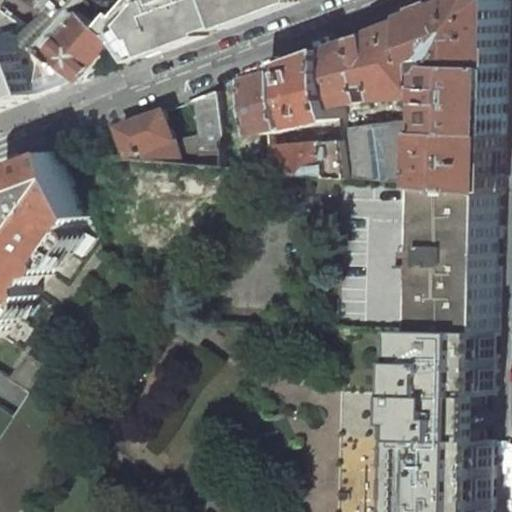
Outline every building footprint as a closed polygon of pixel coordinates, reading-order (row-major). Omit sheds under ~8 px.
[(28,0),(48,14),(39,25),(53,36),(77,8),(83,0),(28,0)] [(111,0),(81,11),(118,43),(132,63),(187,43),(209,35),(205,30),(190,8),(191,8),(207,1),(208,0),(111,0)] [(235,25),(225,0),(208,0),(207,1),(191,8),(190,8),(205,30),(209,35),(235,25)] [(256,17),(243,0),(225,0),(235,25),(256,17)] [(243,0),(256,17),(266,13),(299,0),(243,0)] [(453,56),(461,62),(461,66),(510,68),(511,1),(509,0),(467,0),(426,16),(430,61),(447,55),(451,59),(453,56)] [(0,112),(33,100),(70,86),(83,82),(43,48),(25,33),(29,23),(4,5),(0,10),(0,112)] [(53,36),(43,48),(83,82),(100,63),(118,43),(81,11),(77,8),(53,36)] [(380,33),(338,49),(346,106),(378,102),(432,97),(430,71),(430,61),(426,16),(380,33)] [(303,62),(271,74),(278,134),(348,119),(346,106),(338,49),(303,62)] [(445,132),(508,134),(510,68),(461,66),(455,66),(447,72),(448,95),(443,95),(443,102),(448,102),(447,128),(445,127),(445,132)] [(431,120),(349,130),(351,140),(356,178),(425,184),(431,120)] [(443,186),(506,192),(508,134),(445,132),(444,160),(439,160),(438,172),(443,172),(443,186)] [(351,140),(280,147),(283,172),(356,178),(351,140)] [(0,228),(0,332),(3,335),(28,298),(35,298),(39,291),(38,283),(46,272),(53,270),(59,262),(57,255),(88,210),(66,151),(59,151),(40,161),(7,177),(2,185),(8,218),(0,229),(0,228)] [(506,211),(506,192),(443,186),(441,186),(441,211),(439,249),(433,249),(433,266),(439,267),(437,328),(502,331),(506,211)] [(497,511),(499,439),(498,439),(491,439),(492,394),(500,395),(501,387),(497,383),(497,375),(501,372),(502,337),(502,331),(437,328),(427,328),(416,328),(415,344),(426,345),(423,437),(398,436),(396,511),(497,511)] [(37,394),(54,369),(32,354),(24,365),(24,368),(16,379),(34,391),(37,394)]
